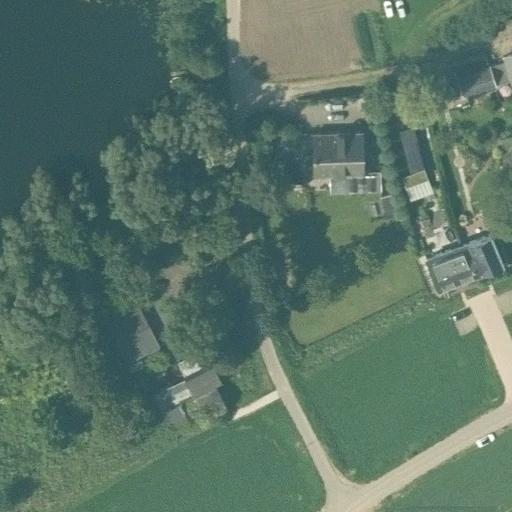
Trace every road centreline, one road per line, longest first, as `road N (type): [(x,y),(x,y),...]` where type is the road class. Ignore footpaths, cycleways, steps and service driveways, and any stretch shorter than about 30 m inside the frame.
road 1 (unclassified): [(348,505),(264,344),(244,218),(232,0)]
road 2 (unclassified): [(348,505),(511,406)]
